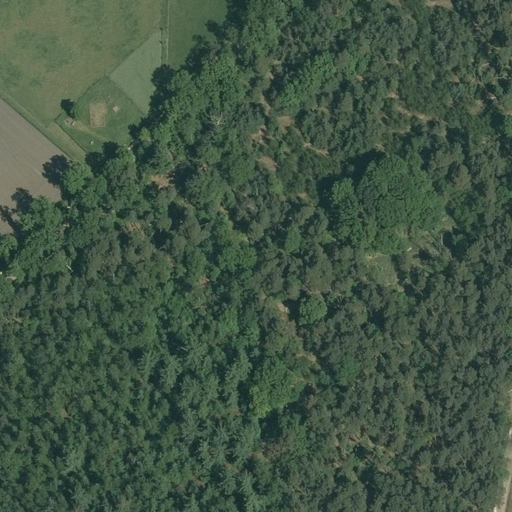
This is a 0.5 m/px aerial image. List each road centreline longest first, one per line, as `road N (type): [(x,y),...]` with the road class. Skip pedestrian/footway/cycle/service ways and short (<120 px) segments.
road 1 (track): [(289,0),(143,147)]
road 2 (track): [(143,147),(0,292)]
